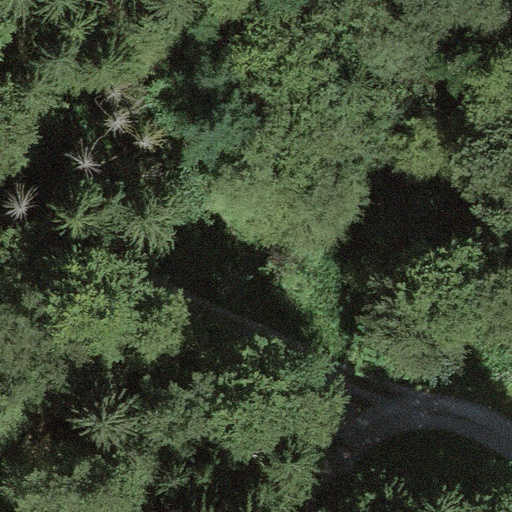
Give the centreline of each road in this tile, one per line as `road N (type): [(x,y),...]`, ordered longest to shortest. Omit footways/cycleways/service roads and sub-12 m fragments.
road 1 (track): [(0,224),(511,445)]
road 2 (track): [(110,0),(291,353)]
road 3 (track): [(356,382),(317,511)]
